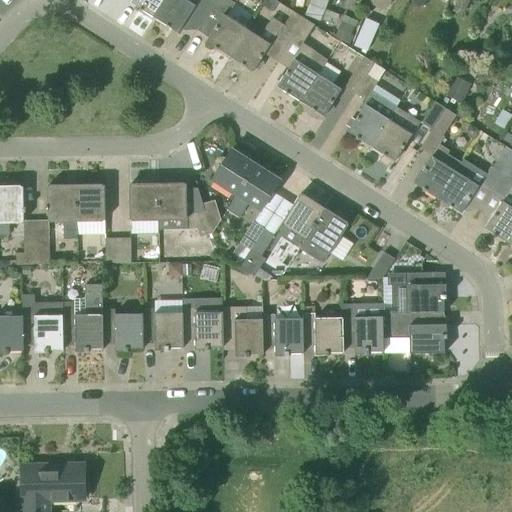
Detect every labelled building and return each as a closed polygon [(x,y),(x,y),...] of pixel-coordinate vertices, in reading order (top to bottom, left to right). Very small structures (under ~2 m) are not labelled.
[(133,0),(132,4),(155,19),(167,0),(133,0)] [(179,34),(187,20),(199,28),(215,2),(211,0),(167,0),(155,19),(179,34)] [(216,0),(215,2),(199,28),(200,28),(211,11),(222,18),(207,42),(230,57),(248,30),(227,17),(235,4),(231,1),(231,0),(216,0)] [(277,0),(268,0),(265,7),(287,18),(292,7),(277,0)] [(371,0),(370,4),(387,10),(391,0),(371,0)] [(260,38),(248,30),(230,57),(254,72),(279,33),(290,40),(304,19),(293,12),(285,26),(273,18),(260,38)] [(368,50),(379,21),(367,16),(356,45),(368,50)] [(278,87),(301,102),(318,75),(306,67),(315,52),(303,44),(315,26),(304,19),(290,40),(302,48),(278,87)] [(356,94),(361,85),(375,64),(364,57),(345,87),(356,94)] [(375,64),(361,85),(356,94),(366,101),(372,92),(386,71),(375,64)] [(342,90),(318,75),(301,102),(325,117),(342,90)] [(372,147),(389,120),(397,108),(372,92),(366,101),(364,104),(366,105),(348,132),(372,147)] [(421,124),(432,130),(446,109),(435,102),(421,124)] [(415,184),(439,199),(456,171),(442,163),(450,152),(440,145),(444,138),(443,137),(456,116),(446,109),(432,130),(420,149),(432,157),(415,184)] [(396,162),(413,135),(389,120),(372,147),(396,162)] [(511,151),(506,147),(492,169),(491,168),(481,183),(493,191),(511,161),(511,151)] [(237,195),(256,166),(232,151),(213,180),(237,195)] [(463,160),(456,171),(439,199),(462,214),(479,186),(469,180),(477,168),(463,160)] [(511,184),(511,161),(493,191),(504,198),(511,184)] [(256,166),(237,195),(228,211),(240,219),(249,203),(262,211),(280,181),(256,166)] [(130,221),(159,220),(158,185),(130,186),(130,221)] [(187,185),(158,185),(159,220),(188,220),(188,230),(197,230),(200,238),(212,234),(205,210),(187,215),(187,185)] [(48,187),(49,222),(64,222),(64,240),(77,239),(77,221),(77,186),(48,187)] [(105,186),(77,186),(77,221),(106,221),(105,186)] [(0,187),(0,235),(10,235),(9,223),(24,222),(24,187),(0,187)] [(282,224),(306,239),(325,210),(301,194),(282,224)] [(215,201),(203,205),(205,210),(212,234),(221,221),(215,201)] [(510,243),(511,239),(511,206),(503,201),(486,229),(510,243)] [(325,210),(306,239),(300,249),(323,264),(329,254),(330,255),(349,225),(325,210)] [(240,244),(251,251),(264,230),(253,223),(240,244)] [(264,230),(251,251),(239,270),(255,277),(265,260),(261,258),(275,236),(264,230)] [(119,264),(118,239),(106,239),(106,264),(119,264)] [(131,239),(118,239),(119,264),(131,264),(131,239)] [(37,265),(37,240),(24,240),(24,254),(16,254),(16,266),(37,265)] [(49,240),(37,240),(37,265),(50,265),(49,240)] [(367,279),(382,279),(395,260),(384,253),(367,279)] [(393,305),(383,306),(383,315),(431,314),(444,314),(444,299),(447,299),(447,295),(446,295),(446,285),(439,285),(439,273),(404,274),(404,286),(393,287),(393,305)] [(90,350),(104,350),(104,337),(103,310),(102,286),(86,286),(86,299),(75,299),(75,303),(63,303),(64,338),(75,337),(76,353),(86,353),(90,353),(90,350)] [(50,351),(64,351),(64,338),(63,303),(35,304),(35,296),(23,296),(23,316),(24,339),(35,338),(36,354),(46,353),(46,354),(50,354),(50,351)] [(250,355),(264,355),(264,342),(263,320),(247,320),(247,308),(223,308),(223,313),(224,343),(235,342),(236,358),(246,358),(250,358),(250,355)] [(170,349),(184,348),(184,335),(183,313),(155,314),(155,309),(143,310),(143,314),(144,336),(155,336),(156,351),(166,351),(166,352),(170,352),(170,349)] [(210,348),(224,348),(224,343),(223,313),(195,313),(195,309),(183,309),(183,313),(184,335),(195,335),(196,351),(206,350),(206,351),(210,351),(210,348)] [(130,349),(144,349),(144,336),(143,314),(115,315),(115,310),(103,310),(104,337),(115,337),(116,352),(126,352),(130,352),(130,349)] [(355,313),(343,314),(343,318),(344,340),(355,340),(356,355),(366,355),(366,356),(370,356),(370,353),(384,352),(384,340),(383,317),(355,318),(355,313)] [(330,353),(344,353),(344,340),(343,318),(315,319),(315,314),(303,314),(303,319),(304,341),(315,341),(316,356),(326,356),(330,356),(330,353)] [(383,315),(383,317),(384,340),(410,340),(410,354),(445,353),(445,339),(448,339),(448,335),(447,335),(447,325),(432,325),(431,314),(383,315)] [(290,354),(304,354),(304,341),(303,319),(275,320),(275,315),(263,315),(263,320),(264,342),(275,342),(276,357),(286,357),(290,357),(290,354)] [(9,352),(24,351),(24,339),(23,316),(0,316),(0,354),(7,354),(9,354),(9,352)] [(84,465),(63,465),(63,471),(23,472),(24,501),(24,511),(49,511),(50,501),(85,500),(84,465)]
